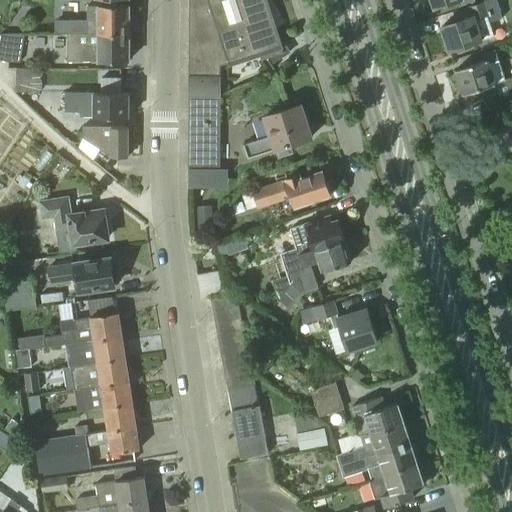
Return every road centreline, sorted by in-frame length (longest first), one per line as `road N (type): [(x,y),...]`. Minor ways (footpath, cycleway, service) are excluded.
road 1 (residential): [(309,0),(475,511)]
road 2 (tertiary): [(511,494),(350,0)]
road 3 (residential): [(213,511),(167,227),(161,0)]
road 4 (residential): [(393,0),(511,360)]
road 5 (track): [(167,227),(0,93)]
